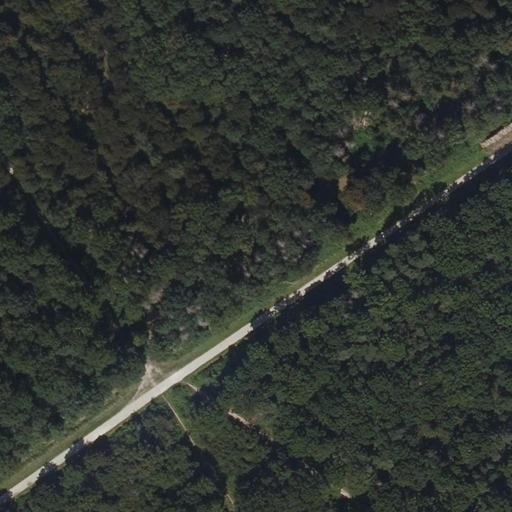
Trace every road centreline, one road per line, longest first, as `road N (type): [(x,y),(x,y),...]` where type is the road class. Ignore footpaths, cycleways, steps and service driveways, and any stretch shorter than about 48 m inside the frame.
road 1 (track): [(511,144),(179,376)]
road 2 (track): [(0,501),(179,376)]
